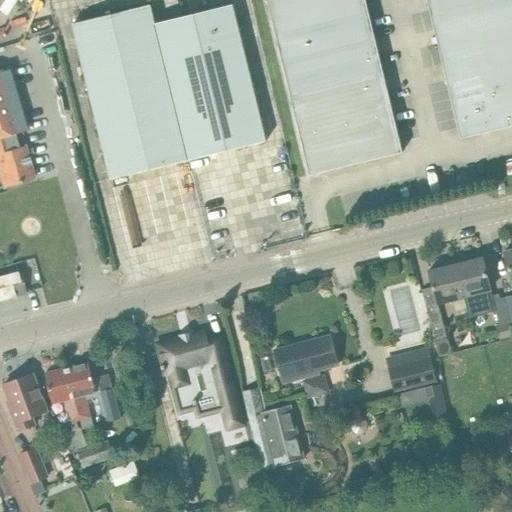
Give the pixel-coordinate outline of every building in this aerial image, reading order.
[(267,0),(310,175),(403,152),(365,0),(267,0)] [(511,125),(511,0),(427,0),(461,138),(511,125)] [(73,23),(106,159),(111,179),(266,141),(233,4),(155,23),(151,4),(73,23)] [(34,178),(24,145),(17,147),(13,134),(28,129),(10,66),(0,69),(0,177),(3,187),(34,178)] [(483,256),(456,263),(467,308),(470,317),(496,311),(499,324),(511,321),(505,297),(501,298),(499,293),(492,295),(483,256)] [(456,263),(429,270),(438,304),(452,300),(455,311),(467,308),(456,263)] [(0,299),(24,293),(18,270),(0,275),(0,299)] [(429,316),(435,340),(447,337),(441,313),(429,316)] [(178,339),(159,344),(166,372),(171,371),(175,388),(181,411),(200,406),(198,397),(215,393),(219,409),(224,408),(229,427),(244,423),(222,338),(206,342),(203,333),(194,335),(193,332),(177,336),(178,339)] [(275,350),(280,369),(283,382),(310,375),(310,372),(338,364),(330,335),(275,350)] [(438,381),(430,347),(386,358),(395,392),(438,381)] [(89,362),(67,367),(83,429),(93,426),(87,403),(99,401),(89,362)] [(66,368),(45,373),(53,404),(57,403),(59,411),(66,409),(71,430),(63,433),(71,453),(88,448),(82,427),(78,428),(77,420),(79,419),(66,368)] [(108,372),(96,376),(108,421),(120,418),(108,372)] [(10,407),(17,426),(18,431),(35,425),(32,417),(48,411),(33,373),(3,385),(11,407),(10,407)] [(440,383),(397,394),(401,408),(429,401),(433,419),(448,415),(440,383)] [(249,415),(262,469),(304,459),(290,405),(249,415)] [(114,458),(109,441),(78,451),(84,468),(114,458)] [(504,453),(502,445),(491,447),(492,455),(504,453)] [(37,447),(18,454),(30,484),(49,477),(37,447)] [(133,461),(110,470),(116,486),(139,477),(133,461)]
